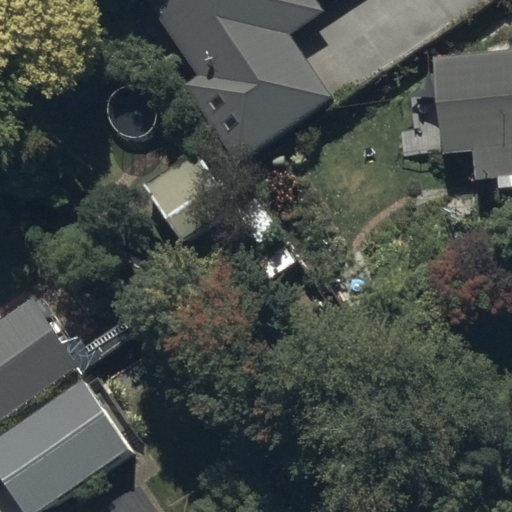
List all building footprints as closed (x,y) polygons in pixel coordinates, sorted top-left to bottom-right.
[(152,0),(200,70),(183,81),(241,167),(340,100),(297,36),(331,13),(323,1),(324,0),(152,0)] [(511,49),(439,57),(452,157),(479,153),(483,192),(511,188),(511,49)] [(210,149),(151,187),(186,242),(245,203),(210,149)] [(43,300),(0,327),(0,423),(1,426),(88,368),(43,300)] [(95,381),(0,443),(0,465),(30,511),(51,511),(142,453),(95,381)]
